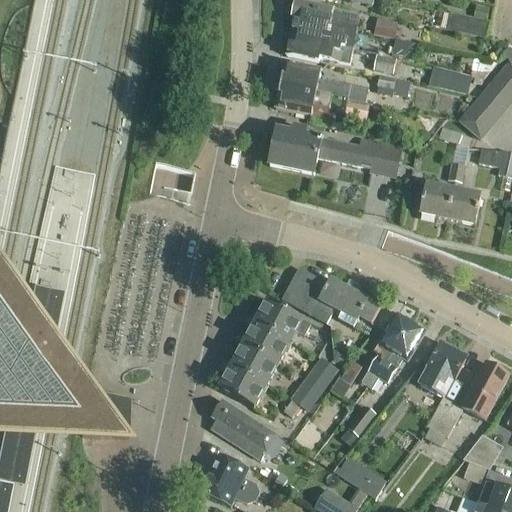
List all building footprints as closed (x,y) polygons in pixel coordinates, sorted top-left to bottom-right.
[(374,0),(298,0),(324,6),(325,0),(339,0),(372,8),(374,0)] [(294,21),(327,27),(357,33),(360,18),(295,5),(292,20),(294,21)] [(476,9),(473,22),(486,25),(489,12),(476,9)] [(447,33),(486,41),(489,25),(486,25),(473,22),(450,17),(447,33)] [(294,21),(290,39),(345,50),(347,42),(325,37),(327,27),(294,21)] [(374,38),(395,42),(398,26),(377,21),(374,38)] [(345,50),(290,39),(286,59),(319,65),(320,61),(351,67),(354,52),(345,50)] [(396,43),(392,58),(405,61),(407,55),(409,45),(396,43)] [(502,60),(509,65),(511,61),(511,52),(510,50),(502,60)] [(373,74),(393,78),(396,63),(376,59),(373,74)] [(285,66),(280,89),(348,103),(348,104),(365,107),(368,93),(320,83),(321,74),(285,66)] [(511,68),(510,66),(501,76),(511,84),(511,68)] [(467,98),(471,80),(433,70),(429,89),(467,98)] [(511,84),(501,76),(493,86),(511,101),(511,84)] [(376,96),(407,102),(410,86),(379,80),(376,96)] [(511,101),(493,86),(485,96),(505,112),(511,104),(511,101)] [(348,103),(280,89),(276,112),(312,120),(313,115),(332,119),(333,114),(345,117),(348,104),(348,103)] [(485,96),(477,105),(497,122),(505,112),(485,96)] [(477,105),(469,115),(489,132),(497,122),(477,105)] [(345,123),(366,127),(369,110),(348,106),(345,123)] [(381,111),(373,109),(372,118),(380,119),(381,111)] [(489,132),(469,115),(461,125),(481,141),(489,132)] [(360,150),(321,143),(323,137),(294,131),(293,137),(276,134),(269,169),(314,178),(318,161),(372,172),(373,170),(397,175),(402,149),(362,141),(360,150)] [(438,142),(458,148),(463,137),(442,131),(438,142)] [(499,179),(511,182),(511,157),(481,153),(478,168),(500,172),(499,179)] [(452,167),(451,175),(463,178),(465,169),(452,167)] [(463,178),(451,175),(449,184),(461,186),(463,178)] [(420,217),(447,222),(453,194),(426,188),(420,217)] [(453,194),(447,222),(475,228),(481,199),(453,194)] [(0,437),(138,448),(0,262),(0,437)] [(327,327),(335,313),(342,317),(340,321),(355,330),(360,321),(372,328),(381,309),(355,295),(359,288),(349,283),(346,289),(331,281),(328,287),(301,272),(297,274),(282,303),(327,327)] [(268,303),(244,348),(279,367),(285,356),(283,355),(294,333),(305,339),(312,327),(268,303)] [(367,391),(369,392),(412,326),(409,324),(410,321),(404,318),(402,319),(398,317),(374,356),(378,358),(368,375),(361,386),(368,390),(367,391)] [(412,326),(369,392),(372,393),(379,381),(388,387),(399,369),(397,368),(401,361),(408,365),(426,335),(422,332),(423,330),(417,326),(415,328),(412,326)] [(465,361),(441,347),(428,369),(429,370),(419,388),(442,400),(442,399),(443,400),(452,383),(453,383),(465,361)] [(279,367),(244,348),(220,392),(255,411),(261,399),(259,398),(271,377),(273,378),(279,367)] [(351,363),(332,352),(333,364),(345,371),(351,363)] [(322,362),(314,373),(322,378),(329,368),(322,362)] [(341,384),(350,390),(362,371),(352,365),(341,384)] [(436,435),(430,432),(425,441),(441,450),(462,411),(484,423),(509,378),(486,365),(461,410),(452,405),(436,435)] [(337,373),(329,368),(322,378),(329,383),(337,373)] [(314,373),(307,383),(314,388),(322,378),(314,373)] [(322,378),(314,388),(322,394),(329,383),(322,378)] [(307,383),(300,393),(307,398),(314,388),(307,383)] [(314,388),(307,398),(315,404),(322,394),(314,388)] [(307,398),(300,393),(283,415),(292,422),(301,409),(300,408),(307,398)] [(315,404),(307,398),(300,408),(301,409),(307,414),(315,404)] [(425,429),(430,432),(436,435),(452,405),(443,400),(442,399),(442,400),(425,429)] [(217,424),(211,432),(261,464),(277,439),(224,404),(213,421),(217,424)] [(341,443),(351,450),(376,418),(366,410),(341,443)] [(482,440),(464,463),(490,473),(503,451),(482,440)] [(339,473),(376,497),(387,480),(349,456),(339,473)] [(201,491),(204,494),(202,497),(231,510),(236,501),(247,506),(255,504),(259,496),(256,488),(244,483),(250,472),(220,458),(209,483),(204,483),(201,491)] [(490,473),(464,463),(463,464),(470,467),(464,482),(483,489),(490,474),(490,473)] [(280,477),(274,485),(282,491),(288,482),(280,477)] [(0,486),(0,511),(10,511),(15,490),(0,486)] [(487,487),(479,506),(478,506),(495,511),(511,511),(511,493),(496,488),(495,490),(487,487)] [(317,511),(357,511),(358,511),(328,492),(316,511),(317,511)]
